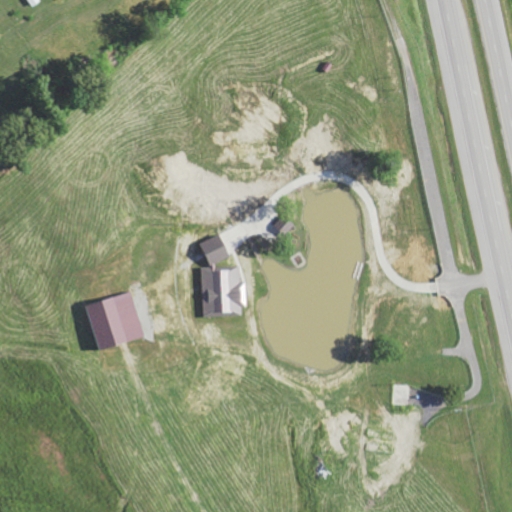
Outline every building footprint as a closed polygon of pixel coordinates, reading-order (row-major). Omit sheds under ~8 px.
[(299,224),(287,212),(276,224),(288,235),(299,224)] [(234,254),(223,232),(202,243),(213,264),(234,254)] [(205,316),(248,314),(247,281),(243,281),(242,265),(216,267),(216,266),(203,267),(205,316)] [(413,385),(396,384),(396,404),(413,405),(413,385)] [(396,466),(401,431),(373,427),(368,462),(396,466)]
